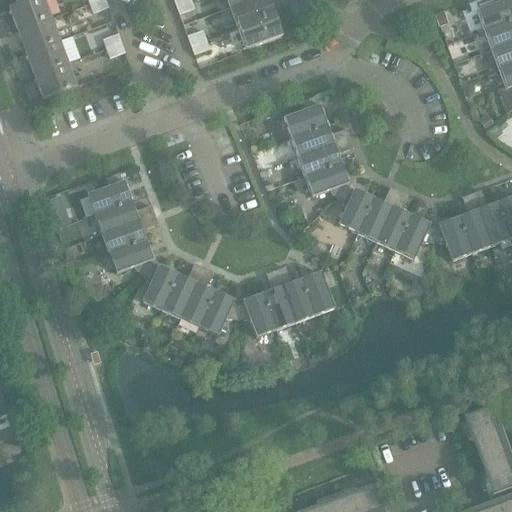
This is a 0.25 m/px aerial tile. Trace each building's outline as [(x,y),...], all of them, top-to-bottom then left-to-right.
[(9,9),(18,33),(51,21),(43,0),(36,0),(19,6),(9,9)] [(226,0),(231,10),(256,0),(226,0)] [(256,0),(231,10),(238,31),(274,17),(270,4),(274,2),(272,0),(256,0)] [(478,14),(485,34),(511,24),(511,0),(496,0),(499,6),(478,14)] [(105,1),(90,6),(93,16),(109,10),(105,1)] [(192,2),(176,7),(180,16),(195,11),(192,2)] [(279,30),(274,17),(238,31),(246,52),(286,37),(283,29),(279,30)] [(18,33),(26,55),(60,44),(51,21),(18,33)] [(511,24),(485,34),(492,53),(511,45),(511,24)] [(203,33),(188,38),(191,48),(207,42),(203,33)] [(118,36),(103,42),(106,51),(122,46),(118,36)] [(207,42),(191,48),(195,57),(210,51),(207,42)] [(68,66),(60,44),(26,55),(35,78),(68,66)] [(511,45),(492,53),(500,73),(511,68),(511,45)] [(122,46),(106,51),(110,61),(125,55),(122,46)] [(76,89),(68,66),(35,78),(43,101),(76,89)] [(511,68),(500,73),(507,91),(499,94),(508,118),(511,113),(511,68)] [(283,122),(291,142),(327,129),(320,109),(318,109),(315,100),(301,105),(304,114),(283,122)] [(331,138),(327,129),(291,142),(298,161),(334,148),(351,142),(347,132),(331,138)] [(298,161),(305,181),(341,167),(338,158),(354,152),(351,142),(334,148),(298,161)] [(349,187),(341,167),(305,181),(312,200),(330,194),(338,203),(349,192),(348,188),(349,187)] [(87,198),(95,218),(131,205),(124,185),(123,185),(120,176),(106,181),(109,190),(87,198)] [(383,206),(374,202),(358,237),(376,246),(392,210),(399,194),(390,190),(383,206)] [(338,228),(358,237),(374,202),(354,193),(354,194),(349,192),(338,203),(346,211),(338,228)] [(491,249),(510,242),(497,206),(487,209),(481,193),(472,197),(478,213),(491,249)] [(376,246),(394,254),(411,219),(401,215),(409,198),(399,194),(392,210),(376,246)] [(468,216),(459,220),(472,256),(491,249),(478,213),(472,197),(462,200),(468,216)] [(511,200),(497,206),(510,242),(511,241),(511,200)] [(135,215),(131,205),(95,218),(102,237),(138,224),(155,218),(152,209),(135,215)] [(138,224),(102,237),(109,257),(145,244),(141,233),(158,227),(155,218),(138,224)] [(430,227),(411,219),(394,254),(414,263),(421,246),(433,246),(434,231),(429,229),(430,227)] [(452,264),(472,256),(459,220),(438,227),(439,229),(434,231),(433,246),(445,247),(452,264)] [(153,263),(145,244),(109,257),(116,277),(133,270),(141,279),(153,268),(151,264),(153,263)] [(187,283),(178,279),(161,314),(180,322),(196,287),(204,271),(194,266),(187,283)] [(142,305),(161,314),(178,279),(157,270),(157,271),(153,268),(141,279),(149,288),(142,305)] [(282,290),(296,327),(315,319),(301,283),(290,287),(284,270),(275,274),(282,290)] [(196,287),(180,322),(198,331),(214,296),(205,292),(213,275),(204,271),(196,287)] [(273,294),(263,297),(277,334),(296,327),(282,290),(275,274),(267,277),(273,294)] [(321,276),(301,283),(315,319),(335,312),(327,291),(336,288),(331,274),(322,278),(321,276)] [(234,305),(214,296),(198,331),(218,339),(226,323),(238,323),(239,308),(233,306),(234,305)] [(256,341),(277,334),(263,297),(243,305),(243,307),(239,308),(238,323),(250,324),(256,341)] [(467,422),(497,500),(511,494),(511,465),(492,412),(467,422)] [(386,511),(387,511),(378,487),(309,511),(386,511)]
